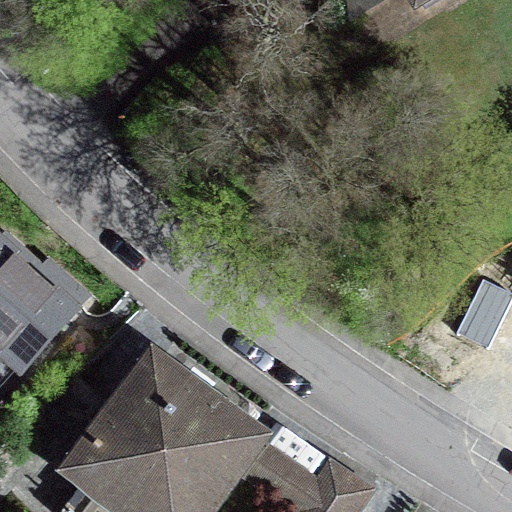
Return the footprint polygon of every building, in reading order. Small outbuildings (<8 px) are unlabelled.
[(351,0),(353,20),(386,0),(351,0)] [(75,308),(64,297),(71,290),(6,230),(0,235),(0,348),(20,367),(75,308)] [(511,297),(511,293),(483,280),(457,332),(488,347),(511,297)] [(201,511),(253,441),(154,368),(76,475),(84,481),(61,511),(201,511)] [(232,471),(294,511),(301,511),(318,487),(252,443),(232,471)] [(354,511),(368,493),(331,469),(301,511),(354,511)]
